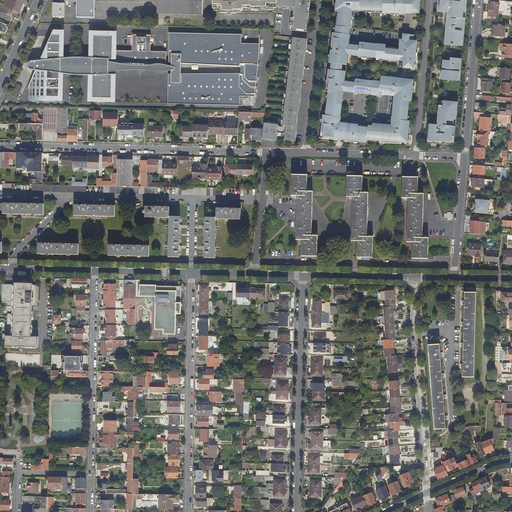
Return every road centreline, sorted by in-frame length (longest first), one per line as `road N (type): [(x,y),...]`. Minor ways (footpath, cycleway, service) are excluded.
road 1 (residential): [(0,145),(267,152)]
road 2 (residential): [(191,272),(189,511)]
road 3 (residential): [(303,274),(295,511)]
road 4 (residential): [(426,492),(410,277)]
road 5 (residential): [(94,270),(89,474)]
road 6 (residential): [(478,0),(465,157)]
road 7 (residential): [(415,155),(429,0)]
road 8 (residential): [(323,0),(305,153)]
road 9 (residential): [(267,152),(253,273)]
road 10 (residential): [(465,157),(453,278)]
